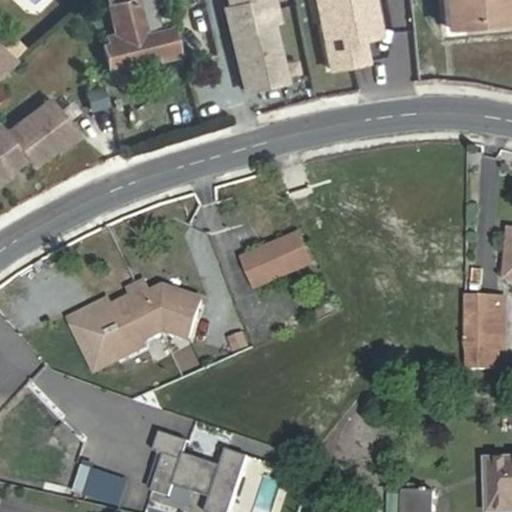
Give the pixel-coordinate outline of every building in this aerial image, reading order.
[(109,45),(103,46),(109,72),(127,68),(125,61),(159,54),(160,60),(176,56),(170,29),(158,32),(150,0),(139,0),(108,7),(115,35),(108,37),(109,45)] [(270,0),(232,9),(227,10),(233,36),(273,27),(280,25),(274,0),(270,0)] [(230,0),(232,9),(270,0),(230,0)] [(371,0),(322,0),(328,26),(320,28),(328,69),(364,62),(362,47),(357,48),(355,41),(378,36),(371,0)] [(442,0),(445,29),(469,27),(469,20),(503,18),(501,0),(442,0)] [(469,20),(469,27),(510,24),(508,0),(501,0),(503,18),(469,20)] [(233,36),(246,94),(286,84),(273,27),(233,36)] [(0,73),(15,59),(0,43),(0,73)] [(89,110),(107,105),(101,85),(83,90),(89,110)] [(47,101),(4,136),(24,161),(30,169),(74,134),(47,101)] [(0,130),(0,181),(24,161),(4,136),(0,130)] [(304,233),(294,237),(307,265),(316,261),(304,233)] [(307,265),(294,237),(248,256),(260,285),(307,265)] [(147,280),(135,286),(138,293),(141,298),(153,292),(147,280)] [(112,332),(125,358),(150,345),(145,336),(165,327),(192,337),(205,298),(167,285),(153,292),(141,298),(138,293),(115,305),(111,298),(74,316),(88,344),(112,332)] [(498,348),(498,299),(467,299),(467,349),(469,349),(469,370),(497,370),(498,348)] [(508,299),(498,299),(498,348),(507,349),(508,299)] [(88,344),(101,370),(125,358),(112,332),(88,344)] [(206,511),(231,511),(248,455),(225,448),(221,463),(184,453),(188,440),(166,434),(150,490),(172,497),(176,485),(210,495),(206,511)] [(511,458),(490,459),(491,510),(511,509),(511,458)] [(405,511),(436,511),(438,492),(407,490),(405,511)]
